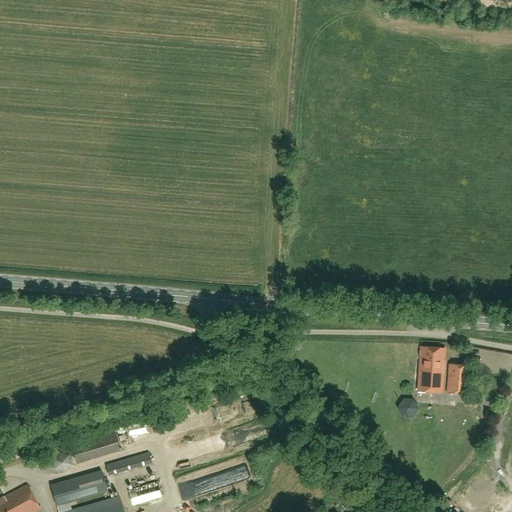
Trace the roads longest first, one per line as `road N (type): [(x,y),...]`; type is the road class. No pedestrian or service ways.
road 1 (secondary): [(511,326),(0,281)]
road 2 (track): [(259,363),(436,511)]
